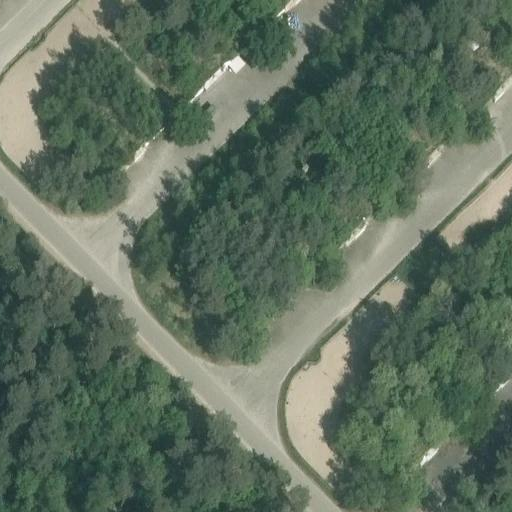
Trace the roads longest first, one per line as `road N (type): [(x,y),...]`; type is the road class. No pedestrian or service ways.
road 1 (unclassified): [(226,410),(511,134)]
road 2 (unclassified): [(76,260),(340,0)]
road 3 (unclassified): [(226,410),(76,260)]
road 4 (unclassified): [(328,511),(226,410)]
